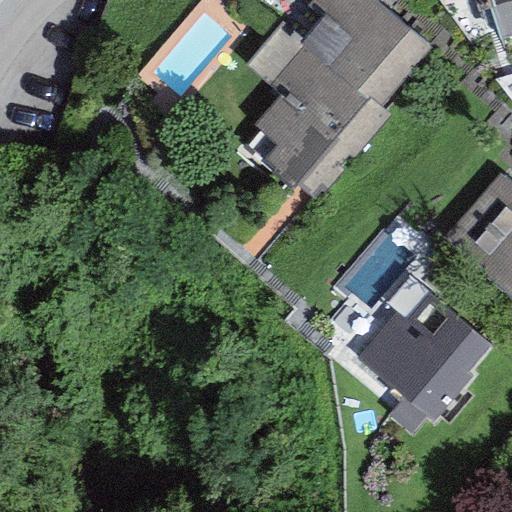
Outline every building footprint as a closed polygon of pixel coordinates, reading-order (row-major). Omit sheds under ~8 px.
[(298,45),(303,50),(379,106),(431,49),(372,0),(310,0),(307,3),(322,16),(298,45)] [(511,0),(472,0),(486,44),(511,36),(511,0)] [(193,97),(246,36),(205,1),(153,61),(193,97)] [(379,106),(303,50),(270,88),(281,98),(255,129),(276,147),(264,161),(313,203),(388,114),(379,106)] [(511,183),(500,173),(444,238),(511,296),(511,183)] [(487,341),(416,278),(350,351),(421,415),(487,341)]
